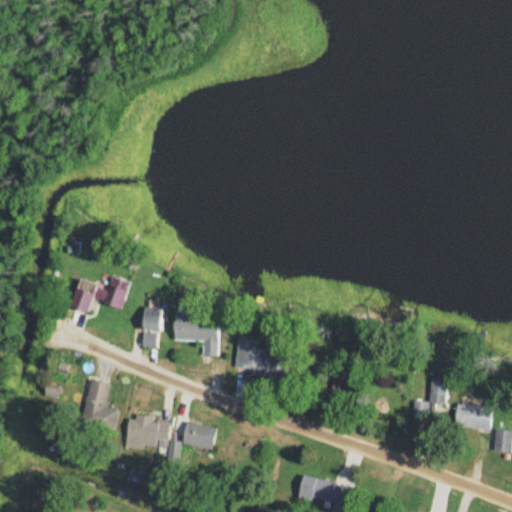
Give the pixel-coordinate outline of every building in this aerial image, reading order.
[(126,311),(135,282),(116,276),(112,289),(85,280),(76,307),(95,313),(99,302),(126,311)] [(168,330),(168,310),(156,310),(156,317),(152,317),(152,330),(168,330)] [(180,342),(208,342),(207,356),(225,356),(226,324),(212,323),(212,311),(181,310),(180,342)] [(255,377),(292,379),(294,351),(262,349),(262,339),(242,338),(240,367),(255,368),(255,377)] [(81,416),(115,425),(119,410),(109,407),(116,384),(91,377),(81,416)] [(416,419),(449,420),(451,381),(434,380),(433,402),(417,401),(416,419)] [(458,428),(495,428),(495,405),(459,405),(458,428)] [(134,443),(163,446),(163,441),(173,441),(175,419),(136,416),(134,443)] [(222,428),(189,421),(185,442),(176,440),(172,459),(213,468),(222,428)] [(511,453),(511,429),(498,430),(498,453),(511,453)] [(306,476),(299,501),(338,511),(350,511),(357,490),(306,476)]
